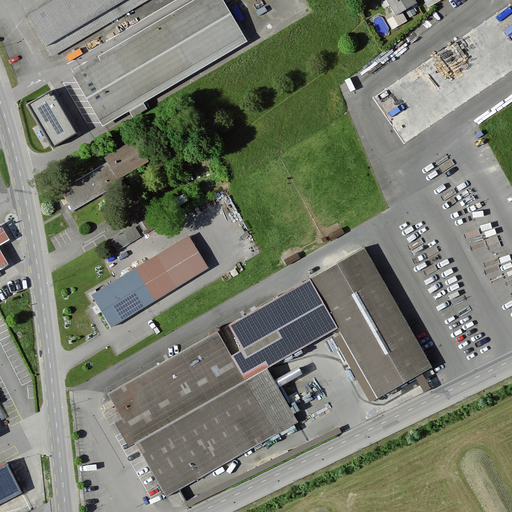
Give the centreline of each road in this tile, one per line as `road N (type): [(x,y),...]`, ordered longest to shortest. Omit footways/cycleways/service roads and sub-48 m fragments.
road 1 (tertiary): [(65,511),(43,298),(0,109)]
road 2 (unknown): [(511,356),(413,164),(414,154),(442,135),(458,138),(511,227)]
road 3 (tertiary): [(202,511),(511,359)]
road 4 (unknown): [(281,0),(283,20),(265,37),(32,180)]
road 5 (unknown): [(12,102),(190,0)]
road 6 (unknown): [(103,340),(87,299),(92,285),(188,226)]
